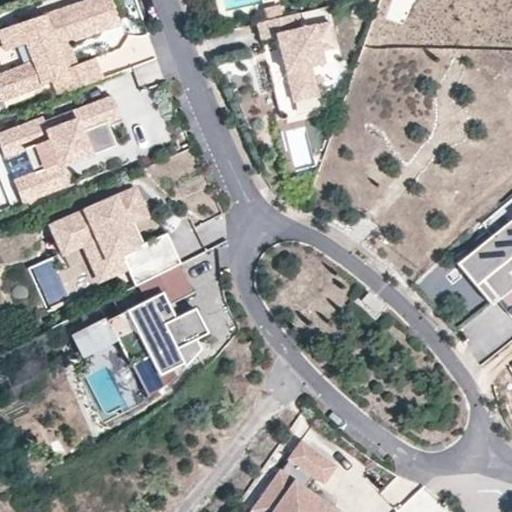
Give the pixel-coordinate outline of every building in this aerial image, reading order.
[(101,29),(117,23),(109,0),(100,0),(92,3),(91,0),(6,30),(13,53),(28,48),(34,67),(13,74),(20,94),(51,83),(56,97),(102,79),(95,58),(77,64),(66,68),(59,47),(69,43),(102,32),(101,29)] [(434,0),(419,0),(433,22),(444,15),(434,0)] [(298,14),(257,23),(261,40),(277,36),(279,50),(284,50),(286,56),(281,57),(292,103),(317,98),(310,68),(322,65),(320,53),(336,48),(330,24),(302,30),(298,14)] [(102,32),(118,26),(117,23),(101,29),(102,32)] [(0,36),(7,56),(13,53),(6,30),(0,31),(0,36)] [(77,64),(69,43),(59,47),(66,68),(77,64)] [(28,48),(7,56),(13,74),(34,67),(28,48)] [(266,51),(281,119),(293,116),(278,49),(266,51)] [(119,155),(110,131),(124,126),(112,97),(44,123),(42,119),(0,135),(0,148),(4,158),(25,150),(33,174),(13,182),(21,204),(68,186),(64,176),(61,167),(73,163),(76,171),(119,155)] [(76,171),(73,163),(61,167),(64,176),(76,171)] [(155,276),(140,247),(134,250),(124,228),(130,225),(143,219),(129,192),(66,224),(80,251),(94,244),(111,279),(125,272),(133,288),(137,286),(155,277),(155,276)] [(511,316),(511,198),(482,224),(492,236),(463,259),(511,317),(511,316)] [(80,251),(66,224),(47,234),(60,261),(80,251)] [(134,250),(140,247),(130,225),(124,228),(134,250)] [(178,265),(163,235),(140,247),(155,276),(178,265)] [(111,279),(94,244),(80,251),(98,286),(111,279)] [(196,354),(190,342),(206,334),(194,309),(174,319),(167,306),(193,294),(178,265),(155,276),(155,277),(137,286),(134,288),(141,303),(107,321),(106,319),(71,337),(81,357),(115,340),(129,367),(133,366),(149,397),(154,392),(159,388),(165,383),(170,379),(173,376),(170,369),(180,364),(182,368),(186,364),(191,359),(196,354)] [(383,305),(368,293),(361,301),(376,314),(383,305)] [(338,468),(303,442),(290,460),(291,461),(282,472),(281,471),(252,511),(253,511),(335,511),(328,506),(326,510),(315,502),(318,499),(306,489),(314,478),(325,486),(338,468)]
